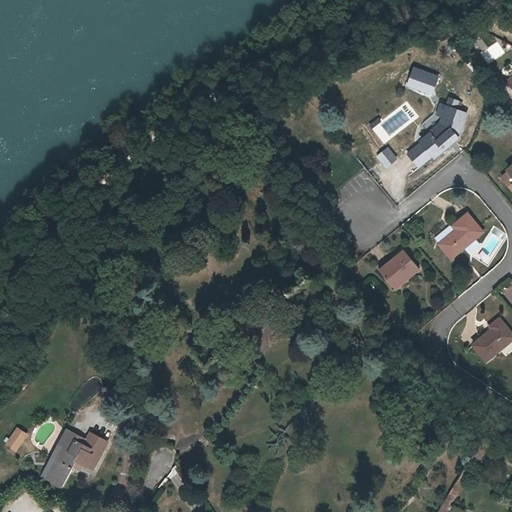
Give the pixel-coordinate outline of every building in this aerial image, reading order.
[(504,52),(496,39),(486,45),(479,34),(473,38),(488,62),(504,52)] [(420,60),(416,66),(435,81),(440,74),(420,60)] [(511,69),(509,71),(511,75),(503,80),(511,93),(511,69)] [(446,103),(457,105),(459,99),(448,96),(446,103)] [(427,133),(418,141),(419,142),(416,145),(425,157),(429,154),(431,158),(442,149),(441,148),(446,143),(447,144),(455,137),(455,135),(460,123),(461,123),(464,113),(438,104),(435,114),(440,116),(437,123),(426,133),(427,133)] [(511,163),(505,169),(507,170),(509,173),(502,179),(511,190),(511,163)] [(509,173),(507,170),(500,176),(502,179),(509,173)] [(448,256),(480,229),(465,211),(451,223),(454,227),(437,241),(448,256)] [(394,251),(375,267),(393,288),(417,267),(402,249),(396,254),(394,251)] [(511,338),(511,334),(498,319),(489,327),(491,329),(472,346),(486,362),(511,338)] [(122,398),(130,396),(127,386),(119,388),(122,398)] [(23,432),(15,427),(5,443),(14,448),(23,432)] [(64,427),(50,457),(55,459),(67,435),(69,430),(64,427)] [(67,435),(55,459),(47,477),(62,485),(76,458),(93,466),(107,438),(88,429),(84,437),(87,438),(91,440),(88,445),(82,443),(67,435)] [(87,438),(84,437),(69,430),(67,435),(82,443),(88,445),(91,440),(87,438)] [(472,458),(480,461),(488,445),(481,441),(472,458)] [(448,511),(470,474),(462,469),(437,511),(448,511)]
